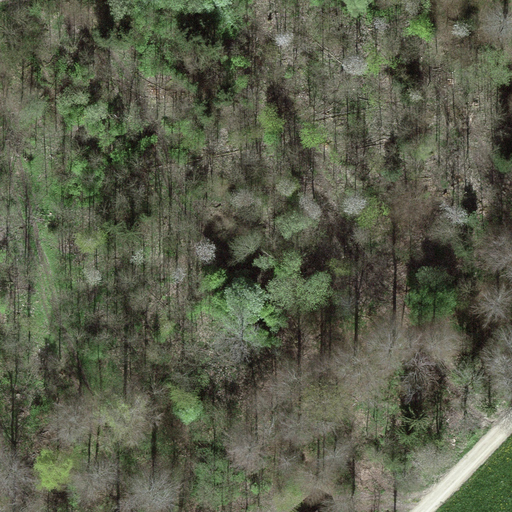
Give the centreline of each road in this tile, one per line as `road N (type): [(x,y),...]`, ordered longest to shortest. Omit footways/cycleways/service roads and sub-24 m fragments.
road 1 (track): [(129,511),(74,371),(0,115)]
road 2 (residential): [(511,418),(417,511)]
